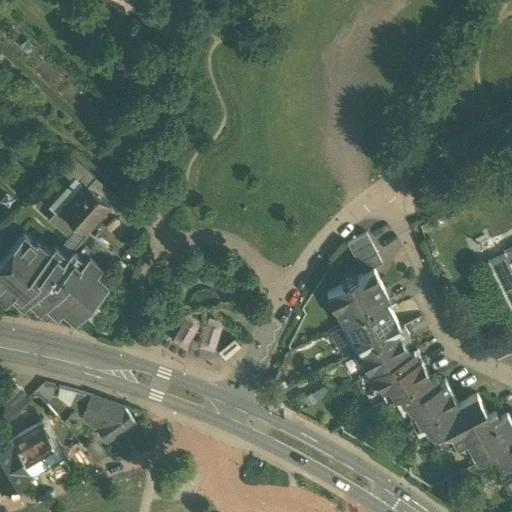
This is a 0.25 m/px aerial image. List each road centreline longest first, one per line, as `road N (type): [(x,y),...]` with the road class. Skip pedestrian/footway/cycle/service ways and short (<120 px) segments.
road 1 (residential): [(381,192),(314,255),(224,411)]
road 2 (residential): [(381,192),(464,360),(511,380)]
road 3 (tertiary): [(0,344),(224,411)]
road 4 (tertiary): [(224,411),(406,511)]
road 5 (residential): [(511,122),(381,192)]
